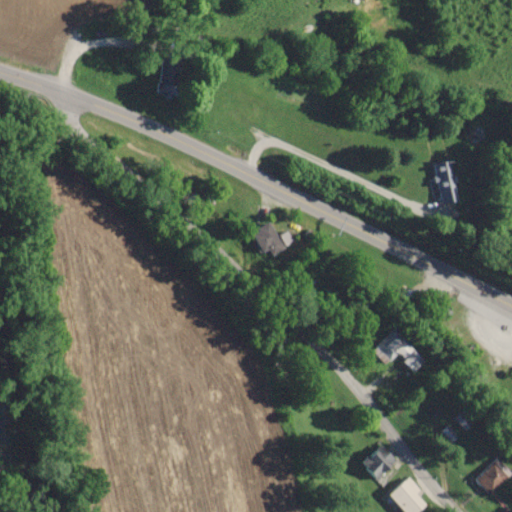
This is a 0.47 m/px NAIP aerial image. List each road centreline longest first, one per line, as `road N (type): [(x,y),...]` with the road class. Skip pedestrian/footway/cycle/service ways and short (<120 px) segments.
road 1 (residential): [(455,511),(367,398),(294,322),(78,133),(68,95)]
road 2 (primary): [(511,304),(121,113),(0,75)]
